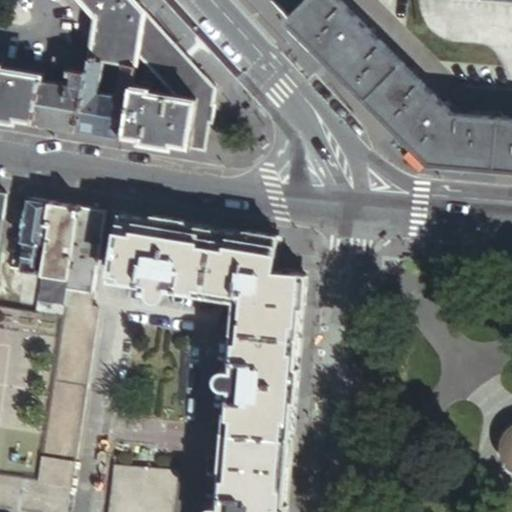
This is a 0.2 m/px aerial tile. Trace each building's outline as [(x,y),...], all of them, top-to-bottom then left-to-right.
[(77,0),(94,18),(87,56),(87,57),(102,60),(121,63),(134,65),(136,57),(142,12),(131,0),(77,0)] [(271,0),(291,21),(314,0),(271,0)] [(511,120),(455,114),(339,0),(314,0),(291,21),(304,34),(326,56),(363,93),(387,117),(409,139),(426,155),(434,163),(446,164),(472,167),(511,171),(511,120)] [(143,13),(142,12),(136,57),(171,96),(196,100),(188,145),(172,142),(171,147),(203,152),(213,89),(143,13)] [(52,54),(50,67),(68,69),(85,72),(87,57),(87,56),(59,51),(52,54)] [(87,57),(85,72),(75,130),(123,138),(131,86),(134,65),(121,63),(120,70),(115,96),(96,93),(100,66),(102,60),(87,57)] [(120,70),(121,63),(102,60),(100,66),(120,70)] [(40,80),(41,76),(0,68),(0,117),(33,123),(40,80)] [(85,72),(68,69),(67,74),(72,75),(70,85),(47,81),(40,125),(75,130),(85,72)] [(40,125),(47,81),(40,80),(33,123),(40,125)] [(123,138),(171,147),(172,142),(188,145),(196,100),(171,96),(147,92),(147,88),(131,86),(123,138)] [(0,249),(8,195),(0,193),(0,249)] [(52,202),(30,199),(29,204),(28,210),(24,242),(28,243),(43,245),(44,243),(51,244),(53,225),(49,225),(52,202)] [(82,207),(52,202),(49,225),(53,225),(67,227),(63,233),(61,242),(63,242),(76,244),(82,207)] [(71,279),(65,318),(43,459),(75,464),(99,309),(93,308),(108,211),(82,207),(76,244),(75,255),(71,279)] [(282,240),(125,214),(114,279),(155,286),(154,289),(155,292),(157,295),(160,296),(162,296),(166,294),(168,291),(168,288),(238,299),(233,371),(228,371),(226,372),(223,375),(222,377),(223,380),(224,382),(226,384),(231,385),(221,508),(216,507),(214,508),(212,510),(211,511),(286,511),(307,273),(276,270),(282,240)] [(60,253),(75,255),(76,244),(63,242),(61,246),(60,253)] [(49,252),(51,244),(44,243),(43,245),(28,243),(24,271),(46,275),(49,252)] [(46,275),(71,279),(75,255),(60,253),(49,252),(46,275)] [(46,275),(40,313),(40,314),(65,318),(71,279),(46,275)] [(511,429),(508,434),(505,439),(503,443),(502,449),(503,454),(504,460),(507,466),(511,470),(511,429)] [(75,464),(43,459),(40,482),(72,486),(74,486),(77,464),(75,464)] [(172,511),(178,471),(117,467),(110,511),(172,511)] [(67,511),(72,486),(40,482),(0,476),(0,508),(27,511),(67,511)]
